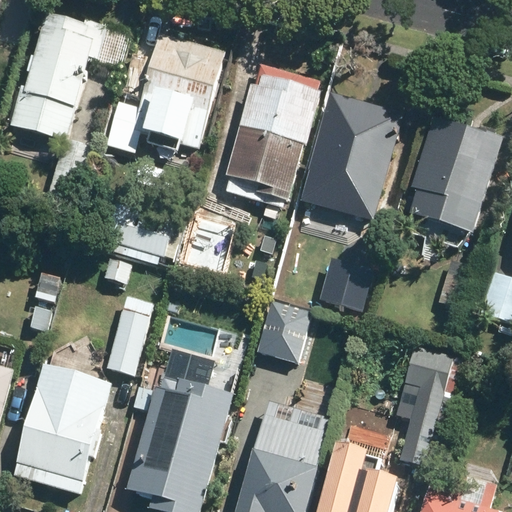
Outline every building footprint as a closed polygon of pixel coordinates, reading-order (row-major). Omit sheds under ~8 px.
[(30,92),(25,91),(15,129),(70,145),(93,61),(102,63),(111,30),(90,25),(89,28),(51,17),(30,92)] [(18,44),(0,39),(0,88),(6,90),(18,44)] [(230,57),(164,39),(137,135),(204,153),(230,57)] [(329,83),(263,65),(230,180),(234,181),(230,195),(286,211),(289,203),(294,205),(329,83)] [(408,118),(335,97),(311,180),(337,187),(335,194),(358,201),(360,194),(384,201),(408,118)] [(507,142),(438,122),(416,194),(423,196),(415,221),(473,238),(480,214),(485,216),(507,142)] [(91,169),(63,161),(50,206),(78,214),(91,169)] [(180,224),(116,206),(105,242),(169,260),(180,224)] [(244,223),(197,211),(183,265),(230,277),(244,223)] [(341,259),(334,285),(349,289),(347,300),(372,306),(381,269),(341,259)] [(137,268),(114,262),(108,282),(132,288),(137,268)] [(477,269),(453,262),(441,305),(466,311),(477,269)] [(511,279),(496,274),(484,316),(511,324),(511,279)] [(65,278),(47,275),(43,301),(61,304),(65,278)] [(158,308),(131,300),(110,371),(137,379),(158,308)] [(239,304),(213,301),(212,321),(238,323),(239,304)] [(316,315),(275,304),(261,356),(301,367),(316,315)] [(56,313),(41,309),(35,331),(50,335),(56,313)] [(188,316),(165,310),(152,359),(175,365),(188,316)] [(458,358),(417,348),(408,387),(449,397),(458,358)] [(116,387),(48,368),(16,478),(85,497),(116,387)] [(0,442),(18,375),(0,370),(0,442)] [(165,393),(160,392),(132,494),(156,501),(152,511),(207,511),(238,399),(168,380),(165,393)] [(310,511),(332,438),(270,420),(243,511),(310,511)] [(441,428),(414,421),(403,462),(430,469),(441,428)] [(383,448),(346,438),(325,511),(396,511),(404,485),(382,480),(387,462),(379,460),(383,448)] [(496,511),(497,511),(432,493),(426,511),(496,511)]
